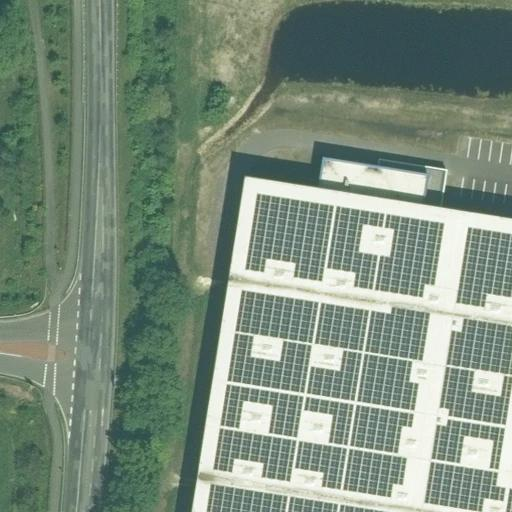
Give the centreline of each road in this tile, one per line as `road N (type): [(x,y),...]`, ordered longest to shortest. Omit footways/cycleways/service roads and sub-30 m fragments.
road 1 (tertiary): [(98,353),(101,0)]
road 2 (tertiary): [(83,511),(98,353)]
